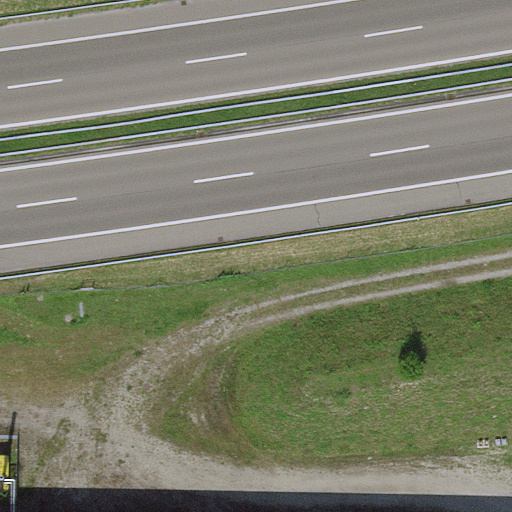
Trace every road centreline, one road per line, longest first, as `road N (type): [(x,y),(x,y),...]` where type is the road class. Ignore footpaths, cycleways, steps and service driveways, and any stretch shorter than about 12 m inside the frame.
road 1 (track): [(511,262),(281,304),(100,396),(0,403)]
road 2 (motorway): [(0,209),(511,133)]
road 3 (motorway): [(511,13),(0,88)]
road 4 (track): [(496,511),(478,494),(146,491),(100,396)]
